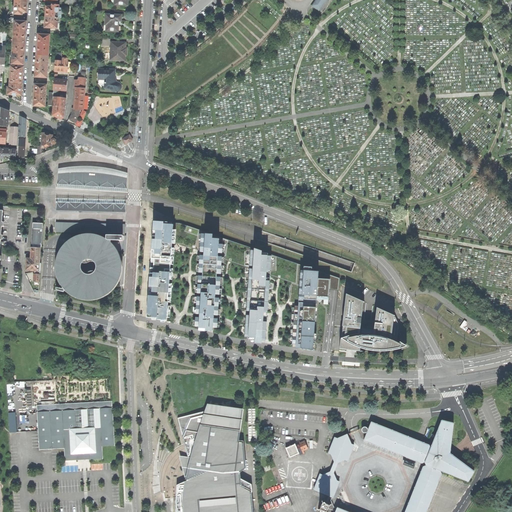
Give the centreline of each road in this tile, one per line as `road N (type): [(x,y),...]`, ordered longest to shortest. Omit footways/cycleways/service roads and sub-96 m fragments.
road 1 (tertiary): [(443,375),(395,281),(371,255),(139,161)]
road 2 (secondary): [(131,332),(334,376),(443,375)]
road 3 (unclassified): [(131,332),(136,511)]
road 4 (residential): [(139,161),(148,0)]
road 5 (secondary): [(0,299),(131,332)]
road 6 (unclassified): [(459,406),(347,413),(352,429)]
